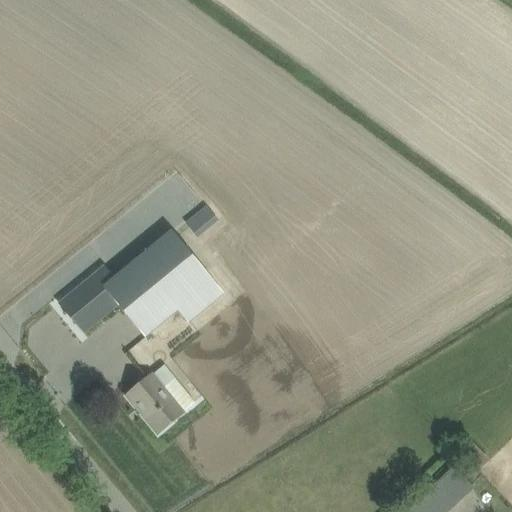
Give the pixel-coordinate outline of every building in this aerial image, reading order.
[(206,207),(185,224),(194,236),(215,218),(206,207)] [(114,279),(104,288),(118,305),(119,305),(146,338),(161,326),(179,311),(181,314),(189,323),(224,295),(172,232),(156,245),(130,266),(114,279)] [(77,291),(71,296),(75,301),(83,310),(78,314),(72,319),(83,333),(112,310),(118,305),(104,288),(114,279),(110,274),(105,268),(77,291)] [(152,376),(127,397),(158,434),(183,414),(163,390),(175,380),(164,366),(152,376)] [(448,511),(474,488),(453,469),(407,511),(448,511)]
